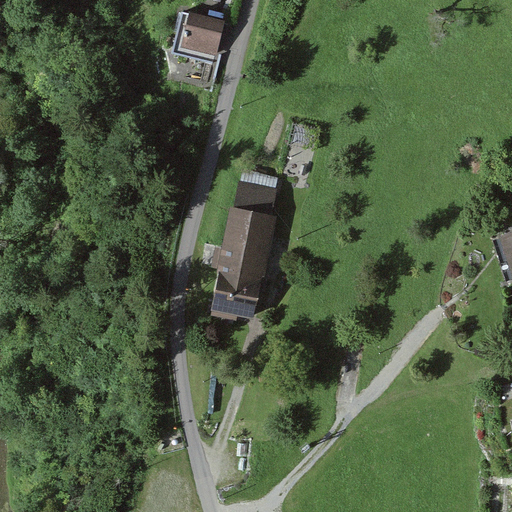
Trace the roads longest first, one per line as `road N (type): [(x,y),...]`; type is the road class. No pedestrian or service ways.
road 1 (unclassified): [(254,0),(181,284),(182,376),(212,511)]
road 2 (track): [(235,511),(272,502),(439,311)]
